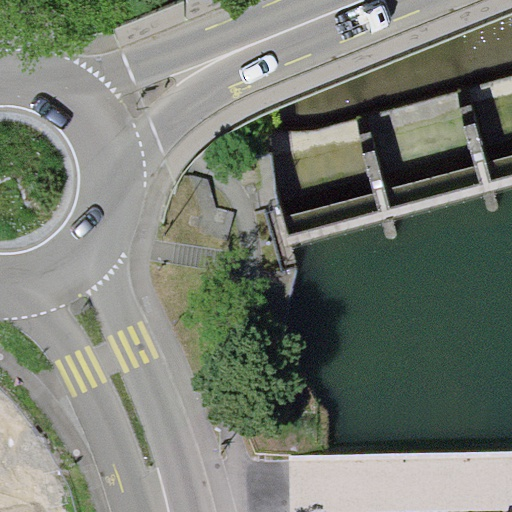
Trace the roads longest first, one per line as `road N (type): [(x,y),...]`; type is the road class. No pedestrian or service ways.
road 1 (secondary): [(93,121),(221,54),(363,0)]
road 2 (tertiary): [(56,278),(102,362),(158,511)]
road 3 (secondary): [(56,278),(85,256),(105,225),(113,190),(109,154),(93,121)]
